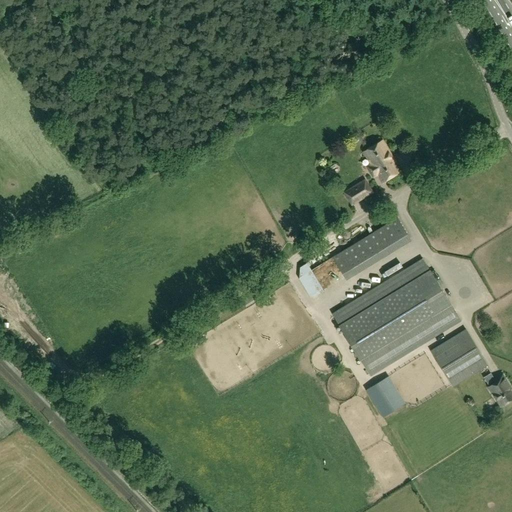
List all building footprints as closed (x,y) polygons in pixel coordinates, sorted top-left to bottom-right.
[(392,157),(382,140),(364,151),(372,164),(368,166),(373,176),(380,172),(385,180),(399,171),(391,158),(392,157)] [(345,192),(352,204),(372,192),(365,180),(345,192)] [(398,217),(333,257),(345,277),(410,238),(398,217)] [(333,313),(371,375),(461,320),(423,258),(333,313)] [(313,295),(320,291),(310,270),(303,274),(313,295)] [(473,312),(478,307),(465,294),(460,300),(473,312)] [(10,302),(27,325),(34,320),(17,297),(10,302)] [(431,350),(453,386),(488,365),(466,329),(431,350)] [(391,374),(367,389),(382,413),(406,398),(391,374)] [(502,375),(495,379),(497,382),(490,386),(501,405),(511,398),(511,393),(507,385),(508,384),(502,375)]
